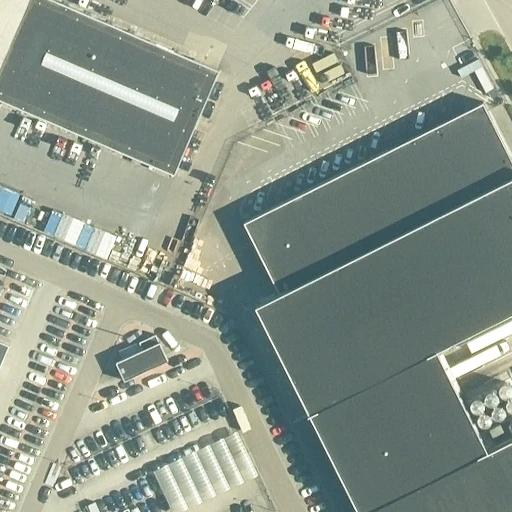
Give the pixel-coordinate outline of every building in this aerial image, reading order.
[(0,0),(0,100),(2,101),(174,175),(219,71),(53,0),(0,0)] [(511,511),(511,161),(483,103),(244,223),(279,295),(255,307),(309,414),(358,511),(511,511)] [(124,382),(168,362),(159,343),(155,336),(139,343),(142,351),(115,363),(124,382)] [(0,366),(9,346),(0,342),(0,366)] [(233,441),(157,472),(174,511),(188,511),(251,486),(233,441)]
